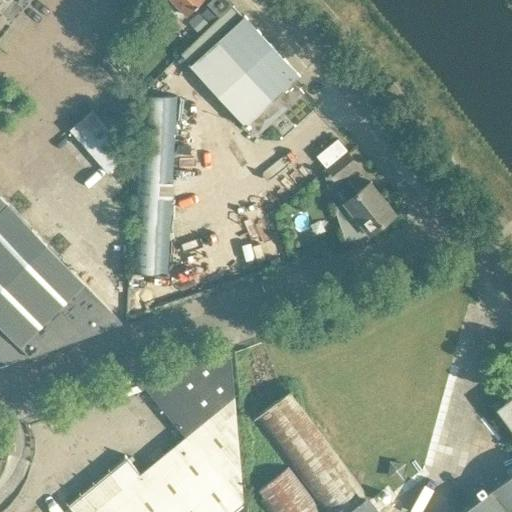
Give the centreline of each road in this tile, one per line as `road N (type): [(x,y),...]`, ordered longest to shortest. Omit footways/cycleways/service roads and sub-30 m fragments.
road 1 (unclassified): [(0,416),(472,243)]
road 2 (unclassified): [(472,243),(362,93),(274,0)]
